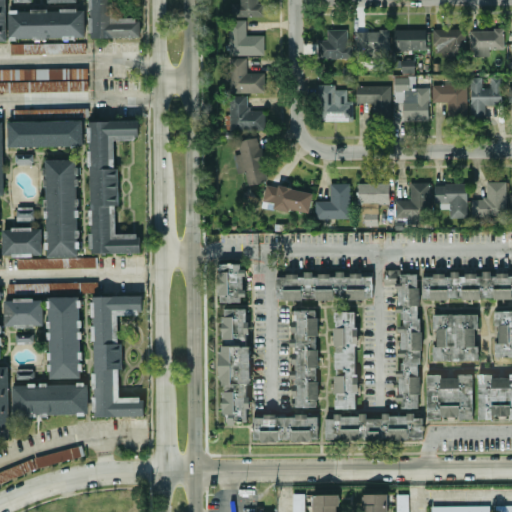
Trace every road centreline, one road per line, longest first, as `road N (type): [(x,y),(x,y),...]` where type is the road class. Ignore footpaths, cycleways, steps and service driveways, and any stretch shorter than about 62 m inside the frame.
road 1 (residential): [(511,466),(102,471),(0,501)]
road 2 (secondary): [(193,511),(188,0)]
road 3 (secondary): [(155,0),(160,407)]
road 4 (residential): [(511,149),(329,150),(301,134),(297,100)]
